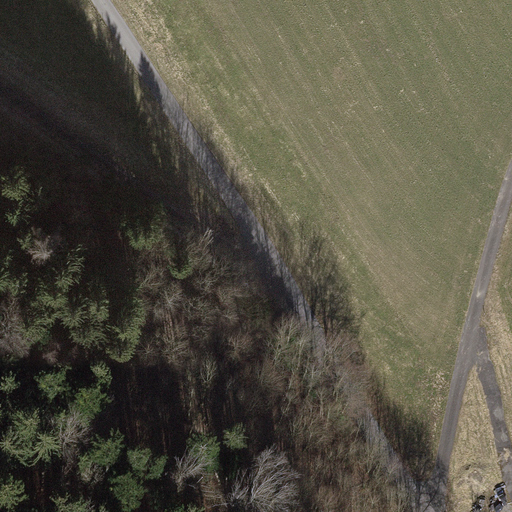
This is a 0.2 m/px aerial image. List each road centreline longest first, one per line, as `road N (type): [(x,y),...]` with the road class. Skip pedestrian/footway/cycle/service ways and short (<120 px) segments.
road 1 (tertiary): [(420,511),(273,265),(100,0)]
road 2 (track): [(511,177),(432,511)]
road 3 (track): [(0,97),(222,246),(273,265)]
